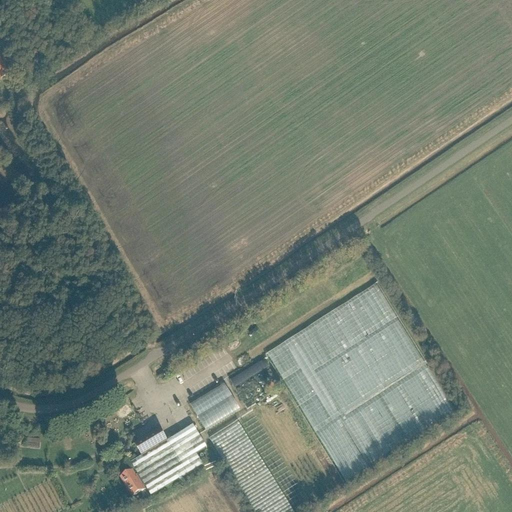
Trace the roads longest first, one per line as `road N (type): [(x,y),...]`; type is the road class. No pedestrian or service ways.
road 1 (unclassified): [(0,407),(64,405),(511,109)]
road 2 (unclassified): [(0,338),(32,314),(47,289),(64,215),(27,139),(0,55)]
